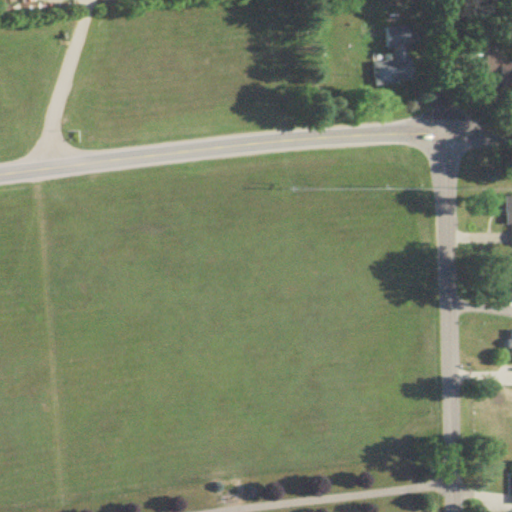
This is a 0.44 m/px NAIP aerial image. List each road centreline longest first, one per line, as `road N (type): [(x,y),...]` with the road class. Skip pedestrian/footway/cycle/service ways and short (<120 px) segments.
road 1 (tertiary): [(447,135),(0,177)]
road 2 (residential): [(451,511),(447,135)]
road 3 (residential): [(447,135),(442,0)]
